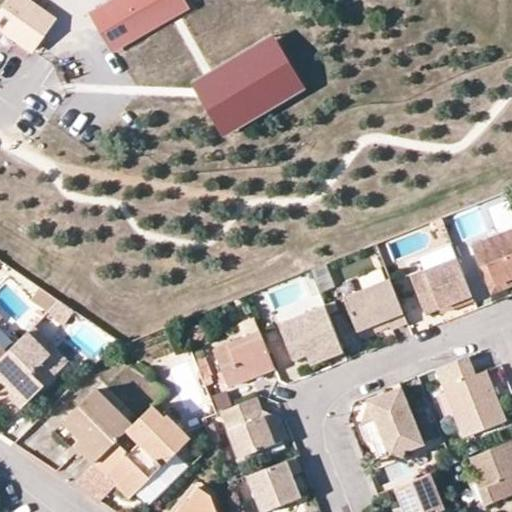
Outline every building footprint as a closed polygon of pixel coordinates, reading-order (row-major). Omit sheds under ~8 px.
[(0,28),(29,49),(50,19),(23,0),(7,0),(0,10),(0,28)] [(112,50),(191,6),(187,0),(128,0),(131,4),(116,13),(111,4),(92,15),(112,50)] [(116,13),(131,4),(128,0),(118,0),(111,4),(116,13)] [(276,33),(194,80),(226,136),(308,89),(276,33)] [(511,228),(471,246),(487,286),(498,281),(511,275),(511,228)] [(426,266),(457,253),(453,243),(422,256),(426,266)] [(471,302),(454,260),(407,279),(423,315),(435,310),(447,305),(449,311),(471,302)] [(321,290),(334,286),(328,264),(315,268),(321,290)] [(378,265),(360,274),(366,285),(384,277),(378,265)] [(487,286),(490,293),(511,283),(511,275),(498,281),(487,286)] [(386,280),(340,298),(354,333),(369,327),(384,321),(387,327),(389,331),(404,325),(386,280)] [(51,309),(59,300),(39,286),(30,298),(49,311),(51,309)] [(449,311),(447,305),(435,310),(437,316),(449,311)] [(304,357),(337,344),(322,306),(275,325),(290,362),(304,357)] [(369,327),(372,333),(387,327),(384,321),(369,327)] [(25,334),(48,357),(44,362),(57,374),(68,363),(55,351),(31,328),(25,334)] [(246,381),(244,375),(255,371),(257,376),(271,370),(256,332),(208,351),(223,389),(246,381)] [(48,357),(25,334),(3,356),(0,358),(0,383),(4,380),(14,391),(9,396),(8,397),(21,410),(57,374),(44,362),(48,357)] [(340,353),(337,344),(304,357),(307,366),(340,353)] [(479,373),(469,376),(460,356),(431,368),(460,439),(500,423),(479,373)] [(257,376),(255,371),(244,375),(246,381),(257,376)] [(0,386),(9,396),(14,391),(4,380),(0,383),(0,386)] [(364,400),(368,409),(364,417),(351,422),(358,439),(368,442),(374,457),(388,451),(400,455),(402,450),(418,443),(395,387),(364,400)] [(131,426),(96,390),(64,422),(75,433),(81,440),(76,445),(94,463),(131,426)] [(267,419),(259,413),(254,399),(219,412),(238,459),(282,442),(275,425),(270,427),(267,419)] [(163,418),(151,406),(131,426),(94,463),(107,477),(113,471),(122,480),(116,485),(130,499),(149,480),(145,476),(157,464),(161,468),(189,440),(165,416),(163,418)] [(511,451),(507,440),(463,458),(482,505),(511,492),(511,451)] [(259,511),(296,496),(288,475),(297,471),(291,456),(244,475),(259,511)] [(94,463),(72,485),(99,503),(116,486),(116,485),(107,477),(94,463)] [(113,471),(107,477),(116,485),(122,480),(113,471)] [(441,511),(426,473),(389,488),(397,506),(390,510),(390,511),(441,511)] [(178,511),(187,500),(190,501),(200,487),(194,484),(169,511),(178,511)] [(200,487),(190,501),(187,500),(178,511),(217,511),(212,495),(200,487)]
